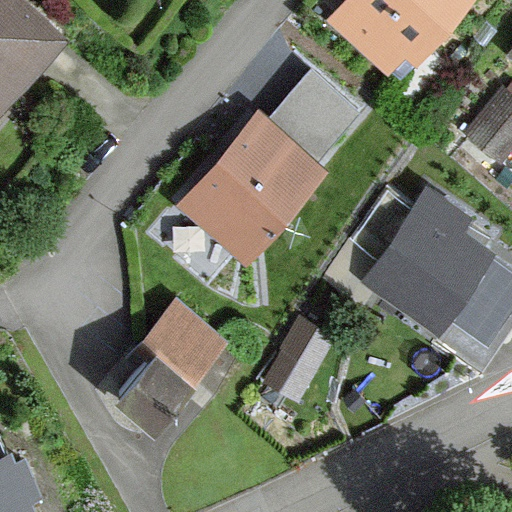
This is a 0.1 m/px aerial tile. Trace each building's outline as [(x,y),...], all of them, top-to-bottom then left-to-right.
[(0,0),(0,86),(6,91),(8,90),(54,35),(12,0),(0,0)] [(446,0),(353,0),(336,20),(382,59),(402,36),(410,43),(446,0)] [(466,134),(492,155),(511,130),(511,105),(498,94),(466,134)] [(184,202),(241,249),(311,166),(255,119),(184,202)] [(371,271),(431,312),(474,249),(445,229),(456,213),(425,192),(413,209),(383,189),(349,239),(379,260),(371,271)] [(151,349),(179,372),(212,334),(172,300),(140,339),(151,349)] [(285,348),(307,360),(323,333),(301,320),(285,348)] [(186,378),(179,372),(151,349),(115,392),(150,421),(186,378)] [(0,511),(27,511),(0,446),(0,511)]
